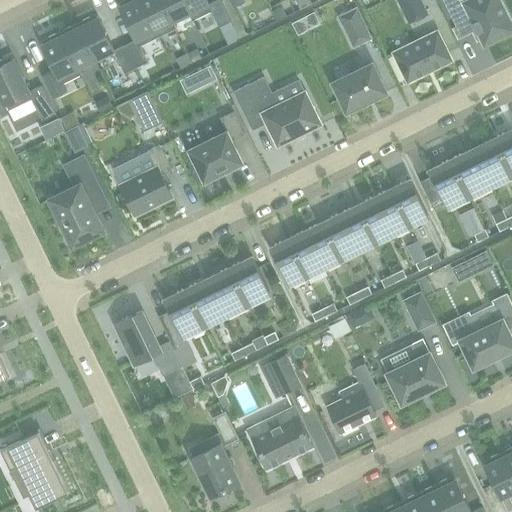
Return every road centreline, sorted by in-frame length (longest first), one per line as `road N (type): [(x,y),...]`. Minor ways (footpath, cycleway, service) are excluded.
road 1 (residential): [(55,295),(511,75)]
road 2 (residential): [(262,511),(511,392)]
road 3 (residential): [(160,511),(55,295)]
road 4 (residential): [(55,295),(0,180)]
